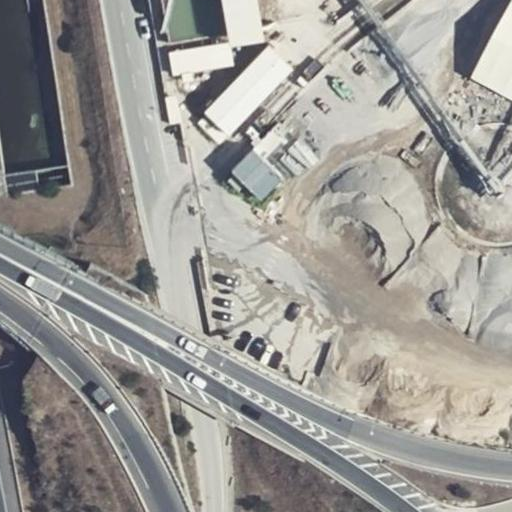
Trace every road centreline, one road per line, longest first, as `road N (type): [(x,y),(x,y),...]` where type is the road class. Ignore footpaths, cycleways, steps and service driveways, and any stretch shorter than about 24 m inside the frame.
road 1 (unclassified): [(124,0),(213,511)]
road 2 (trunk): [(511,474),(407,453),(349,431),(60,284)]
road 3 (motorway): [(406,511),(60,284)]
road 4 (unknown): [(190,210),(276,264),(384,316),(511,358)]
road 5 (trunk): [(0,296),(98,382),(173,511)]
road 6 (unknown): [(190,210),(334,49)]
